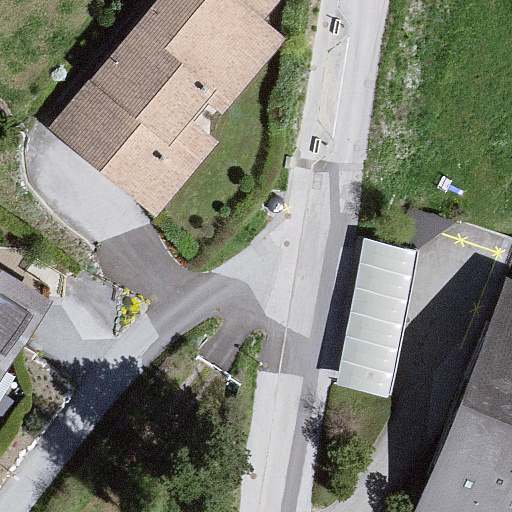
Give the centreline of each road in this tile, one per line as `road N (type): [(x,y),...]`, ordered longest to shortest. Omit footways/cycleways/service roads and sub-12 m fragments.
road 1 (residential): [(316,210),(117,357),(5,511)]
road 2 (residential): [(316,210),(270,511)]
road 3 (residential): [(353,0),(316,210)]
